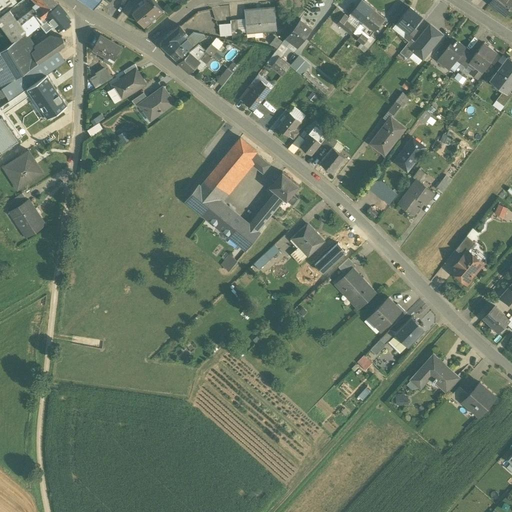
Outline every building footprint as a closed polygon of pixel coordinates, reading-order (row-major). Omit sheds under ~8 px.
[(0,0),(0,17),(8,12),(13,8),(17,5),(13,0),(0,0)] [(58,5),(53,0),(34,0),(41,8),(46,15),(58,5)] [(80,0),(94,9),(100,0),(80,0)] [(153,0),(144,0),(145,1),(132,13),(144,27),(163,11),(153,0)] [(373,8),(362,0),(361,0),(351,12),(349,15),(350,15),(354,19),(356,16),(362,21),(373,8)] [(511,0),(491,0),(490,2),(505,15),(511,5),(511,0)] [(71,21),(58,5),(46,15),(46,16),(48,18),(63,36),(72,30),(71,21)] [(13,8),(8,12),(11,16),(17,12),(13,8)] [(46,15),(41,8),(21,25),(17,25),(25,35),(26,37),(29,35),(34,31),(45,22),(48,18),(46,16),(46,15)] [(275,8),(260,9),(261,11),(245,13),(246,29),(255,29),(255,32),(277,30),(275,8)] [(385,18),(373,8),(362,21),(374,31),(385,18)] [(421,18),(409,8),(397,24),(408,33),(409,33),(413,29),(421,18)] [(11,16),(8,12),(0,17),(0,25),(13,44),(16,42),(25,35),(17,25),(11,16)] [(348,17),(345,14),(337,24),(344,29),(349,23),(351,20),(348,17)] [(356,16),(354,19),(350,15),(348,17),(351,20),(349,23),(356,29),(360,24),(362,21),(356,16)] [(300,19),(287,37),(292,41),(299,46),(312,28),(300,19)] [(238,20),(230,21),(231,24),(232,33),(239,32),(238,20)] [(374,31),(362,21),(360,24),(365,28),(363,31),(370,36),(374,31)] [(349,23),(344,29),(351,35),(353,32),(356,29),(349,23)] [(231,24),(219,25),(220,36),(232,35),(232,33),(231,24)] [(356,29),(353,32),(359,37),(362,34),(368,39),(370,36),(363,31),(365,28),(360,24),(356,29)] [(184,32),(179,26),(171,33),(170,33),(161,41),(161,46),(170,54),(177,47),(179,45),(178,43),(181,40),(182,42),(185,40),(188,38),(184,33),(184,32)] [(416,43),(411,50),(414,53),(423,59),(442,36),(430,26),(416,43)] [(409,33),(408,33),(404,38),(409,42),(411,39),(417,32),(413,29),(409,33)] [(51,41),(26,60),(32,69),(57,51),(66,44),(73,39),(72,30),(63,36),(61,38),(51,41)] [(205,35),(194,33),(188,38),(185,40),(191,47),(203,37),(205,35)] [(368,39),(362,34),(359,37),(357,40),(361,44),(363,45),(368,39)] [(121,48),(100,36),(98,40),(95,38),(91,44),(94,46),(92,49),(108,58),(109,56),(114,59),(121,48)] [(368,39),(363,45),(361,44),(358,48),(364,53),(375,40),(370,36),(368,39)] [(287,37),(274,53),(279,57),(292,41),(287,37)] [(409,42),(400,53),(408,60),(414,53),(411,50),(416,43),(411,39),(409,42)] [(191,47),(185,40),(182,42),(180,44),(179,45),(177,47),(183,53),(182,53),(183,54),(191,47)] [(215,40),(205,51),(212,56),(221,45),(215,40)] [(455,41),(453,43),(452,42),(437,61),(449,69),(456,60),(463,51),(465,48),(455,41)] [(26,60),(16,42),(13,44),(0,52),(16,80),(31,70),(32,69),(26,60)] [(472,58),(469,62),(470,62),(476,67),(482,72),(496,53),(483,43),(472,58)] [(66,44),(57,51),(60,55),(70,49),(66,44)] [(198,45),(189,52),(198,60),(200,58),(205,51),(198,45)] [(183,53),(177,47),(170,54),(175,59),(182,53),(183,53)] [(32,69),(31,70),(16,80),(1,90),(9,103),(10,102),(46,77),(65,63),(60,55),(57,51),(32,69)] [(212,56),(205,51),(200,58),(206,63),(212,56)] [(463,51),(456,60),(460,64),(468,54),(463,51)] [(16,80),(0,52),(0,87),(1,90),(16,80)] [(198,60),(189,52),(178,62),(189,72),(191,69),(193,71),(196,68),(194,66),(199,61),(198,60)] [(274,53),(267,63),(272,66),(279,57),(274,53)] [(468,54),(460,64),(466,68),(470,62),(469,62),(472,58),(468,54)] [(290,66),(279,57),(272,66),(282,75),(290,66)] [(301,76),(309,67),(299,57),(290,66),(301,76)] [(511,61),(507,58),(491,81),(504,91),(507,93),(508,91),(511,85),(511,61)] [(134,64),(123,71),(127,76),(136,70),(136,71),(137,69),(134,64)] [(482,72),(476,67),(470,74),(477,79),(482,72)] [(109,68),(91,78),(97,88),(114,79),(109,68)] [(228,69),(218,81),(224,85),(233,73),(228,69)] [(127,76),(112,85),(114,88),(108,92),(115,103),(145,85),(136,71),(136,70),(127,76)] [(46,77),(10,102),(14,108),(28,98),(45,122),(67,106),(46,77)] [(245,100),(245,101),(255,109),(270,91),(260,83),(255,88),(245,100)] [(251,84),(241,97),(245,100),(255,88),(251,84)] [(147,99),(139,105),(139,106),(150,121),(174,103),(162,88),(147,99)] [(504,91),(496,102),(503,107),(511,95),(511,94),(508,91),(507,93),(504,91)] [(143,93),(131,101),(136,108),(139,106),(139,105),(147,99),(143,93)] [(402,93),(388,111),(393,115),(400,106),(402,108),(410,98),(402,93)] [(5,114),(14,108),(10,102),(9,103),(1,108),(5,114)] [(426,110),(418,119),(425,124),(432,115),(426,110)] [(294,117),(290,113),(278,128),(288,137),(295,129),(300,122),(298,120),(294,117)] [(0,154),(22,139),(5,114),(0,117),(0,154)] [(390,117),(369,144),(379,151),(384,144),(390,149),(405,128),(390,117)] [(98,124),(87,132),(91,138),(102,130),(98,124)] [(295,129),(288,137),(292,140),(299,132),(295,129)] [(321,142),(310,134),(300,146),(311,155),(321,143),(321,142)] [(332,138),(327,134),(321,142),(321,143),(325,146),(332,138)] [(240,138),(201,187),(217,200),(248,162),(255,153),(256,151),(240,138)] [(332,138),(325,146),(330,150),(332,147),(333,147),(337,142),(332,138)] [(412,138),(397,158),(411,168),(425,148),(412,138)] [(333,147),(332,147),(330,150),(320,162),(332,173),(345,157),(333,147)] [(28,152),(3,168),(9,177),(14,175),(22,187),(42,174),(28,152)] [(270,165),(255,153),(248,162),(263,174),(270,165)] [(270,188),(276,193),(283,199),(286,201),(299,185),(283,173),(270,188)] [(446,175),(436,188),(442,193),(452,180),(446,175)] [(397,196),(376,179),(369,188),(390,204),(397,196)] [(434,194),(416,181),(399,205),(407,211),(409,209),(416,213),(423,204),(426,206),(434,194)] [(201,187),(198,185),(186,201),(247,250),(260,234),(257,231),(249,225),(217,200),(201,187)] [(273,212),(283,199),(276,193),(265,206),(273,212)] [(292,194),(286,201),(292,206),(298,199),(292,194)] [(21,195),(6,205),(11,213),(26,203),(21,195)] [(11,213),(9,214),(25,238),(44,226),(38,218),(36,219),(32,213),(34,211),(28,202),(26,203),(11,213)] [(506,218),(510,208),(501,205),(497,215),(506,218)] [(265,206),(249,225),(257,231),(263,224),(273,212),(265,206)] [(263,224),(257,231),(260,234),(267,227),(263,224)] [(308,224),(292,239),(299,246),(308,255),(323,241),(308,224)] [(467,235),(456,250),(463,256),(468,251),(469,251),(476,243),(467,235)] [(338,259),(346,252),(338,244),(315,265),(323,273),(338,259)] [(274,245),(254,264),(259,270),(280,251),(274,245)] [(299,246),(291,254),(299,264),(308,255),(299,246)] [(346,252),(338,259),(343,263),(348,258),(356,251),(352,246),(346,252)] [(469,251),(468,251),(463,256),(451,270),(461,278),(461,281),(464,284),(468,284),(471,281),(471,278),(483,264),(469,251)] [(230,256),(222,266),(228,272),(237,262),(230,256)] [(343,263),(339,268),(346,276),(352,270),(356,267),(348,258),(343,263)] [(346,276),(336,285),(343,292),(345,290),(353,298),(351,299),(358,306),(365,299),(367,301),(375,293),(362,278),(361,279),(352,270),(346,276)] [(511,285),(503,296),(502,295),(502,296),(511,304),(511,285)] [(388,297),(369,317),(381,330),(392,319),(393,318),(392,318),(394,316),(390,312),(398,305),(397,304),(396,305),(388,297)] [(398,305),(390,312),(394,316),(392,318),(393,318),(392,319),(396,323),(406,313),(398,305)] [(508,319),(494,306),(483,317),(484,318),(484,317),(491,324),(498,331),(508,319)] [(411,318),(396,333),(408,345),(423,330),(411,318)] [(389,330),(380,339),(386,344),(390,341),(395,336),(394,335),(389,330)] [(408,345),(396,333),(394,335),(395,336),(390,341),(401,352),(408,345)] [(433,355),(411,379),(420,387),(429,377),(433,380),(432,381),(433,382),(434,381),(446,391),(458,377),(433,355)] [(365,356),(359,362),(367,370),(374,363),(365,356)] [(468,394),(463,400),(463,401),(471,408),(473,407),(480,414),(495,397),(479,382),(468,394)] [(459,386),(450,396),(460,405),(463,401),(463,400),(468,394),(459,386)] [(412,396),(399,395),(398,404),(410,405),(412,396)]
